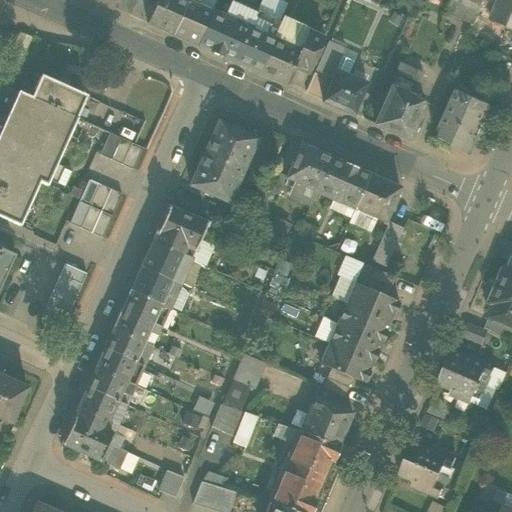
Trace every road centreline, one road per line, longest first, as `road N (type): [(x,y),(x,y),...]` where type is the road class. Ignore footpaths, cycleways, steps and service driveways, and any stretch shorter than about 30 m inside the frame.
road 1 (secondary): [(353,511),(486,198)]
road 2 (residential): [(71,367),(200,74)]
road 3 (residential): [(486,198),(200,74)]
road 4 (residential): [(200,74),(32,0)]
